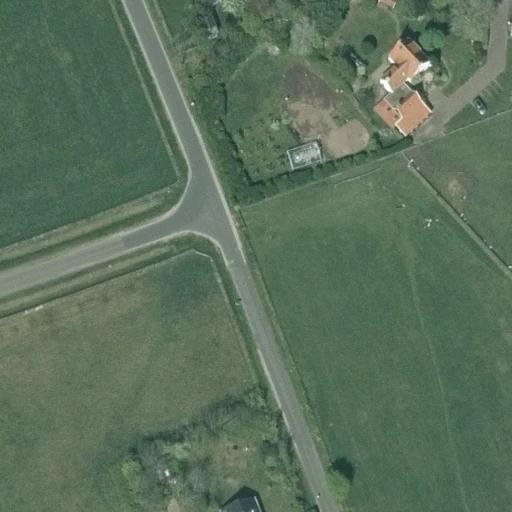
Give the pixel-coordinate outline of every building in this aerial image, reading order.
[(275,0),(258,17),(272,32),(285,19),(287,21),(308,0),(275,0)] [(379,5),(394,11),(398,0),(374,0),(380,2),(379,5)] [(211,23),(199,27),(206,43),(217,38),(211,23)] [(396,70),(380,85),(391,97),(384,104),(413,134),(431,116),(403,87),(408,82),(411,85),(429,68),(407,44),(388,61),(396,70)] [(258,511),(255,503),(230,511),(258,511)]
